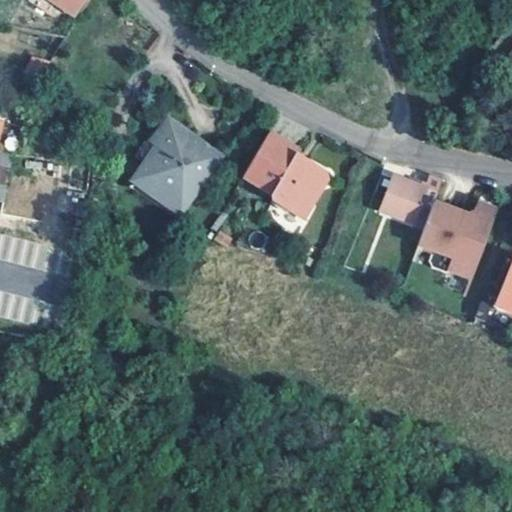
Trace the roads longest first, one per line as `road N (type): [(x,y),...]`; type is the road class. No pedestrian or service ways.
road 1 (residential): [(146,0),(185,38),(373,142),(511,177)]
road 2 (unknown): [(418,155),(393,94),(376,0)]
